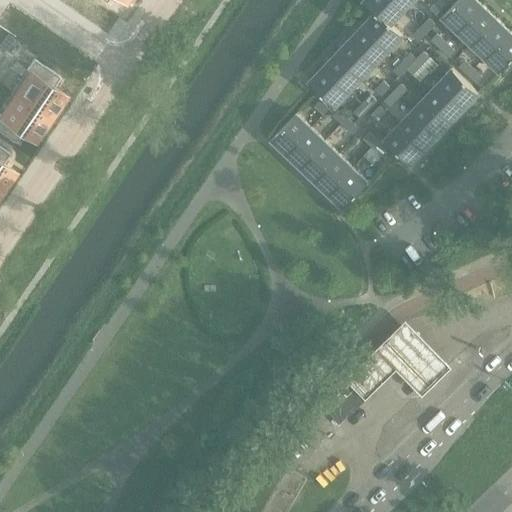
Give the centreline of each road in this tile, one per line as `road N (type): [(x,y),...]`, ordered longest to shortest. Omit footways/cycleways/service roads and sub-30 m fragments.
road 1 (residential): [(0,252),(125,65)]
road 2 (primary): [(511,358),(355,511)]
road 3 (residential): [(511,143),(391,243)]
road 4 (residential): [(125,65),(22,0)]
